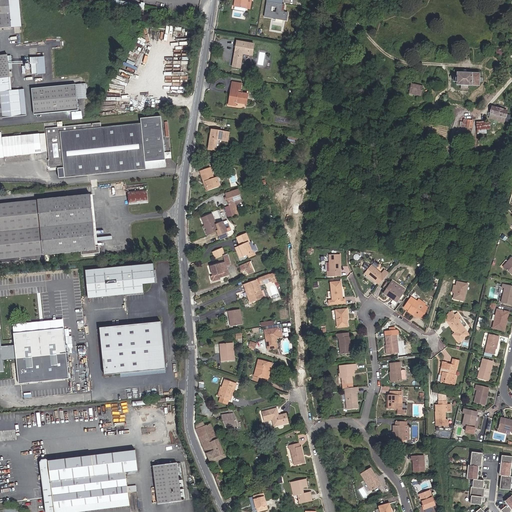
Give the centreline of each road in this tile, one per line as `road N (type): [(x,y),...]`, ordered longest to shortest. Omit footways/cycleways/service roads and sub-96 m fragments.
road 1 (unclassified): [(213,0),(180,217),(189,416),(224,511)]
road 2 (unknown): [(103,387),(169,375),(167,321),(158,309),(137,309)]
